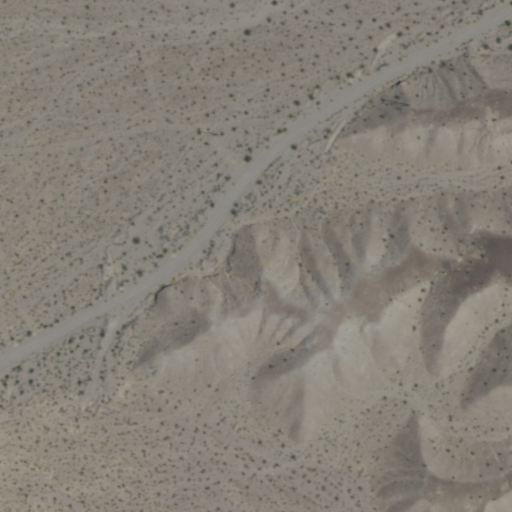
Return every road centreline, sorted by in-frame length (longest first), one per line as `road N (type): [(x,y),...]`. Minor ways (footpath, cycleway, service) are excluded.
road 1 (track): [(246,177),(329,106),(511,6)]
road 2 (track): [(0,358),(103,307),(191,246),(246,177)]
road 3 (track): [(246,177),(168,43),(154,0)]
